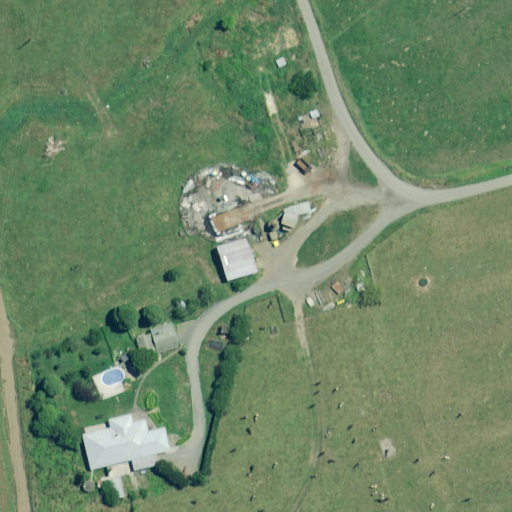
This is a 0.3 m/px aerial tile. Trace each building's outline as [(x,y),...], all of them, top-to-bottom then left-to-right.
[(301,129),(296,117),(277,124),(275,118),(268,121),(270,127),(279,124),(282,136),(301,129)] [(282,223),(294,226),(297,216),(311,212),(308,202),(286,209),(287,212),(282,223)] [(248,221),(244,209),(215,219),(219,232),(248,221)] [(257,272),(247,238),(217,247),(228,281),(257,272)] [(151,329),(153,334),(136,340),(142,358),(159,353),(180,347),(172,323),(151,329)] [(133,423),(131,414),(109,420),(111,428),(83,435),(91,470),(132,460),(135,471),(158,465),(156,454),(170,451),(164,428),(148,432),(145,420),(133,423)] [(125,497),(120,478),(110,480),(115,499),(125,497)]
